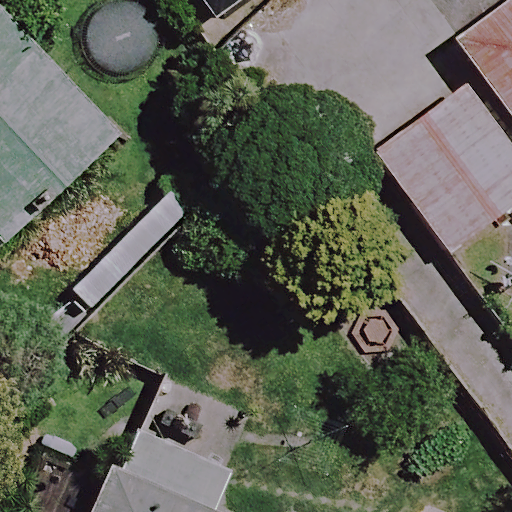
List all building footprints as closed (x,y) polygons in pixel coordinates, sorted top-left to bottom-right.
[(167,0),(188,31),(235,0),(167,0)] [(511,5),(452,48),(511,130),(511,5)] [(0,245),(111,142),(0,24),(0,245)] [(511,206),(511,174),(458,95),(373,153),(442,254),(511,206)] [(211,511),(224,481),(129,441),(98,511),(389,511),(387,511),(386,511),(211,511)]
